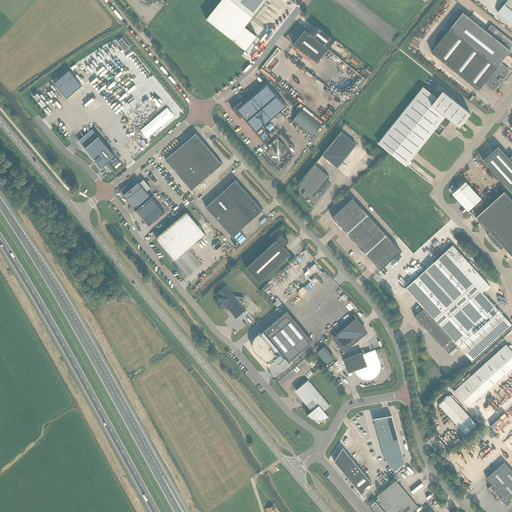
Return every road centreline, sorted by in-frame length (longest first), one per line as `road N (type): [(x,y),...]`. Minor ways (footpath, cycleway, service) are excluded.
road 1 (unclassified): [(409,393),(398,349),(373,305),(200,112)]
road 2 (unclassified): [(325,440),(288,413),(221,338),(106,192)]
road 3 (tertiary): [(282,459),(77,214)]
road 4 (motorway): [(158,477),(0,204)]
road 5 (motorway): [(0,240),(155,511)]
road 6 (unclassified): [(511,288),(438,194),(511,98)]
road 7 (unclassified): [(307,0),(256,65),(200,112)]
road 8 (unclassified): [(200,112),(108,0)]
road 9 (unclassified): [(470,511),(419,445),(409,393)]
road 10 (unclassified): [(200,112),(106,192)]
road 11 (tertiary): [(77,214),(0,121)]
